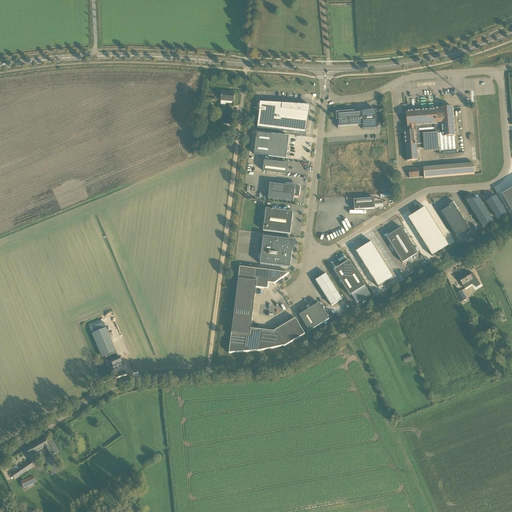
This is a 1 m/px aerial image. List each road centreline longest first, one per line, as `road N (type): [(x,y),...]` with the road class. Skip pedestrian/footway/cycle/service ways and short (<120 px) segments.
road 1 (unclassified): [(207,376),(283,369),(511,230)]
road 2 (residential): [(310,255),(426,191),(499,179),(507,163),(499,72)]
road 3 (unclassified): [(207,376),(246,63)]
road 4 (secondary): [(0,66),(139,55),(246,63)]
road 5 (unclassified): [(0,454),(112,387),(207,376)]
road 6 (secondary): [(329,68),(426,60),(511,32)]
road 7 (unclassified): [(325,99),(372,94),(412,77),(499,72)]
road 8 (unclassified): [(310,255),(325,99)]
road 9 (unknown): [(306,268),(263,265),(249,246),(259,234),(307,236)]
